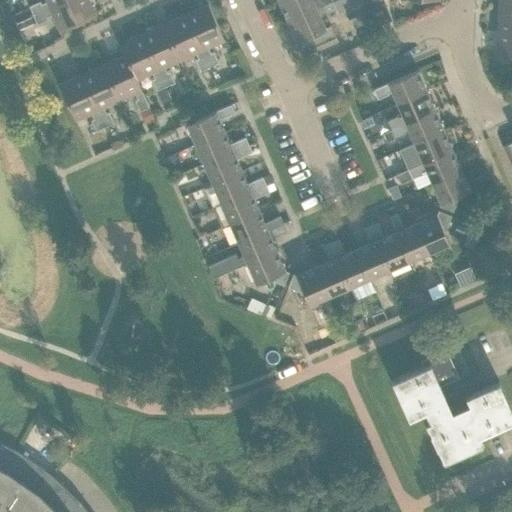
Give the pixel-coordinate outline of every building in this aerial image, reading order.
[(32,15),(67,0),(45,0),(46,2),(41,4),(40,1),(28,6),(32,15)] [(88,0),(67,0),(32,15),(36,24),(47,19),(46,16),(52,14),(59,30),(95,15),(88,0)] [(331,1),(333,0),(313,0),(312,0),(281,0),(278,1),(287,21),(331,1)] [(324,13),(325,15),(335,10),(337,13),(343,10),(345,15),(363,7),(363,6),(364,6),(362,0),(335,0),(332,2),(331,1),(287,21),(303,55),(337,40),(330,25),(325,27),(319,15),(324,13)] [(185,14),(209,66),(218,62),(213,51),(210,52),(207,47),(224,40),(208,4),(185,14)] [(511,7),(498,7),(497,31),(511,31),(511,7)] [(200,70),(209,66),(185,14),(163,24),(179,60),(195,53),(198,58),(195,59),(200,70)] [(30,17),(16,23),(19,30),(33,24),(30,17)] [(164,67),(179,60),(163,24),(141,33),(165,86),(174,82),(169,71),(166,72),(164,67)] [(511,31),(497,31),(495,56),(511,56),(511,31)] [(164,86),(165,86),(141,33),(120,43),(125,54),(148,107),(149,106),(136,79),(152,72),(154,78),(151,79),(156,90),(161,102),(170,98),(164,86)] [(139,111),(148,107),(125,54),(103,64),(119,100),(134,93),(137,99),(134,100),(139,111)] [(103,107),(119,100),(103,64),(81,74),(104,126),(113,122),(108,111),(106,113),(103,107)] [(397,103),(426,90),(417,70),(373,89),(377,99),(388,94),(387,93),(392,91),(397,103)] [(95,130),(104,126),(81,74),(58,84),(74,120),(91,113),(93,118),(90,120),(95,130)] [(390,129),(435,110),(426,90),(397,103),(402,115),(398,117),(397,115),(386,120),(390,129)] [(195,144),(224,131),(219,119),(234,112),(231,104),(186,123),(195,144)] [(414,142),(443,130),(435,110),(390,129),(394,138),(405,134),(405,132),(409,130),(414,142)] [(371,116),(359,121),(362,129),(374,124),(371,116)] [(390,129),(383,133),(387,142),(394,138),(390,129)] [(407,169),(452,150),(443,130),(414,142),(420,154),(415,156),(414,155),(403,160),(407,169)] [(204,163),(248,144),(245,136),(229,143),(224,131),(195,144),(204,163)] [(511,141),(503,146),(511,166),(511,141)] [(213,183),(241,171),(236,158),(252,152),(248,144),(204,163),(213,183)] [(432,182),(461,169),(452,150),(407,169),(411,178),(422,173),(422,172),(426,170),(432,182)] [(386,166),(382,157),(377,160),(381,169),(386,166)] [(407,169),(397,174),(401,183),(411,178),(407,169)] [(461,169),(432,182),(440,202),(439,206),(452,211),(458,195),(470,190),(461,169)] [(221,203),(265,184),(262,176),(247,183),(241,171),(213,183),(221,203)] [(230,223),(259,210),(253,198),(269,191),(265,184),(221,203),(230,223)] [(395,184),(388,187),(393,199),(400,196),(395,184)] [(238,243),(283,223),(279,216),(264,222),(259,210),(230,223),(238,243)] [(416,223),(428,252),(449,243),(444,232),(451,215),(438,210),(436,214),(416,223)] [(428,252),(416,223),(403,228),(397,213),(389,216),(395,232),(396,231),(408,260),(428,252)] [(396,231),(395,232),(384,237),(377,221),(369,224),(388,269),(408,260),(396,231)] [(471,222),(462,245),(473,249),(481,226),(471,222)] [(283,223),(238,243),(247,263),(276,250),(271,237),(286,231),(283,223)] [(369,277),(388,269),(369,224),(362,228),(368,243),(356,248),(369,277)] [(369,277),(356,248),(344,254),(337,238),(330,242),(349,286),(369,277)] [(329,295),(349,286),(330,242),(322,245),(329,260),(317,266),(329,295)] [(216,270),(243,257),(237,243),(209,256),(216,270)] [(276,250),(247,263),(256,283),(268,278),(283,285),(288,271),(285,270),(276,250)] [(308,304),(329,295),(317,266),(297,274),(292,273),(287,286),(304,292),(308,304)] [(360,317),(350,321),(350,322),(354,331),(365,327),(360,317)] [(448,420),(434,388),(458,377),(445,349),(420,360),(423,366),(391,380),(409,419),(424,412),(428,422),(426,423),(444,461),(482,444),(479,436),(511,421),(511,411),(498,381),(465,396),(472,410),(448,420)] [(88,511),(80,502),(51,474),(18,451),(0,442),(0,511),(88,511)]
